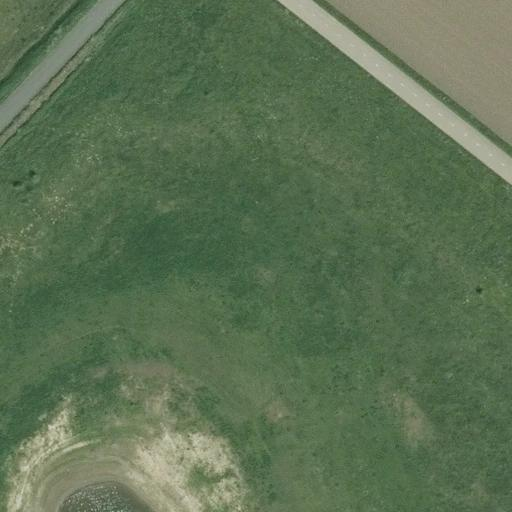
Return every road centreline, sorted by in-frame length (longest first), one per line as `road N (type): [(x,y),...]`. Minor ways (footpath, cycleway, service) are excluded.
road 1 (unclassified): [(511,170),(296,0)]
road 2 (unclassified): [(114,0),(0,120)]
